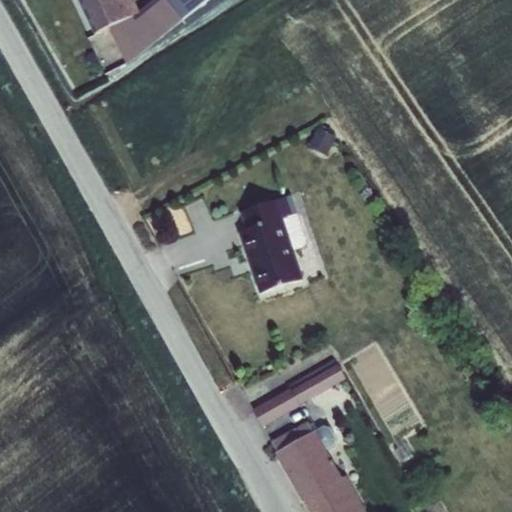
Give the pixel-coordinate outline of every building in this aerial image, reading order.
[(72,0),(84,23),(90,33),(106,67),(174,18),(160,0),(137,0),(120,12),(114,0),(72,0)] [(251,271),(259,294),(300,280),(279,220),(287,217),(280,198),(238,212),(245,230),(237,232),(247,261),(250,261),(253,270),(251,271)] [(287,217),(279,220),(289,249),(299,246),(302,240),(294,215),(287,217)] [(287,389),(251,411),(260,425),(296,404),(287,389)] [(271,440),(301,496),(305,493),(336,477),(306,421),(271,440)] [(354,511),(361,509),(342,473),(336,477),(305,493),(315,511),(354,511)]
